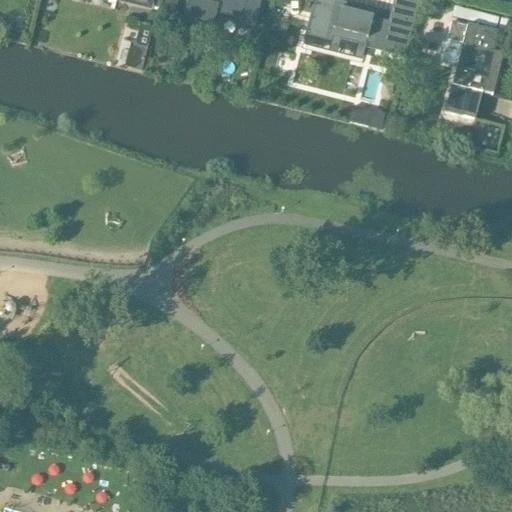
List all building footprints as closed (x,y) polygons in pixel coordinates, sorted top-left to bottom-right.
[(110,0),(148,9),(148,8),(150,0),(110,0)] [(189,0),(185,19),(213,26),(215,16),(242,23),(240,30),(255,33),(263,0),(189,0)] [(321,0),(313,0),(304,38),(305,39),(330,45),(332,40),(364,48),(365,43),(404,53),(403,54),(405,54),(418,0),(393,0),(387,24),(376,21),(378,13),(375,12),(375,13),(321,0)] [(456,9),(453,19),(479,26),(482,16),(456,9)] [(463,48),(445,115),(476,123),(483,96),(493,99),(503,59),(492,56),(497,36),(466,28),(452,25),(447,44),(463,48)] [(139,28),(135,46),(148,50),(152,32),(139,28)] [(232,510),(237,511),(249,511),(252,504),(234,500),(232,510)]
